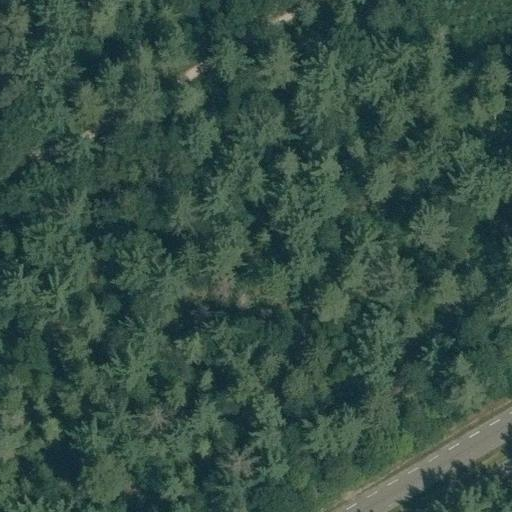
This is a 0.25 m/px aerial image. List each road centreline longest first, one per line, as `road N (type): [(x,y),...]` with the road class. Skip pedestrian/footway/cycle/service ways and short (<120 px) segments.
road 1 (track): [(320,0),(26,168)]
road 2 (tertiary): [(364,511),(511,425)]
